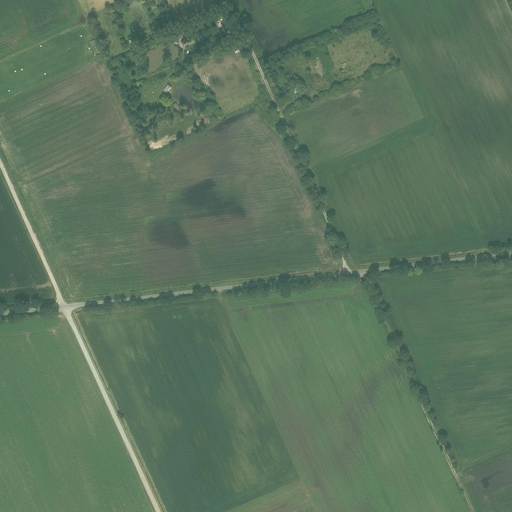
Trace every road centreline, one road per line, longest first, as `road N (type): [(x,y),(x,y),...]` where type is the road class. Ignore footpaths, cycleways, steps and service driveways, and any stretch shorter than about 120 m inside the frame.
road 1 (unclassified): [(511,251),(0,314)]
road 2 (track): [(0,163),(157,511)]
